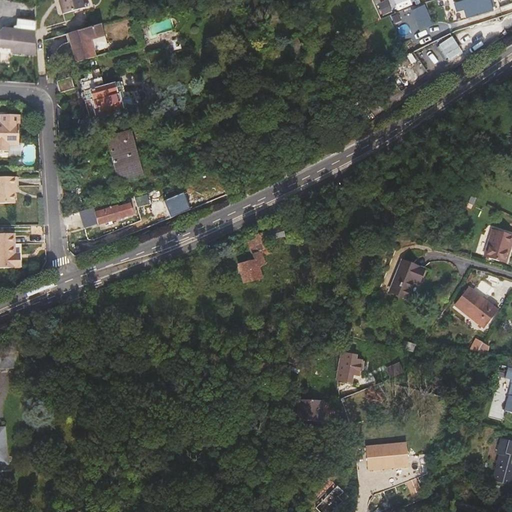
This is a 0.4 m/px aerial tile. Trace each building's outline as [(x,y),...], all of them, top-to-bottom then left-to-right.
[(85,8),(82,0),(60,0),(59,1),(63,14),(85,8)] [(388,0),(378,4),(383,16),(393,12),(388,0)] [(395,0),(399,9),(412,4),(410,0),(395,0)] [(493,10),(489,0),(463,0),(455,3),(457,10),(464,8),(468,18),(493,10)] [(33,13),(35,6),(20,3),(18,9),(33,13)] [(428,23),(422,11),(416,14),(422,27),(428,23)] [(36,40),(36,20),(17,18),(16,29),(13,51),(37,54),(36,40)] [(264,39),(273,36),(269,23),(260,26),(264,39)] [(100,24),(69,34),(78,62),(97,56),(92,40),(104,36),(100,24)] [(16,29),(3,27),(0,30),(0,32),(0,45),(11,47),(11,51),(13,51),(16,29)] [(303,54),(297,35),(288,38),(298,71),(303,70),(298,55),(303,54)] [(449,60),(462,51),(451,36),(439,45),(449,60)] [(177,56),(175,52),(167,54),(165,49),(146,55),(150,65),(177,56)] [(400,89),(411,83),(403,70),(393,76),(400,89)] [(122,111),(134,108),(131,97),(127,98),(124,90),(122,91),(119,82),(104,86),(101,78),(93,80),(91,71),(84,73),(86,78),(80,80),(84,92),(90,90),(92,98),(86,100),(88,109),(87,109),(90,119),(110,114),(110,115),(122,112),(122,111)] [(75,89),(71,77),(57,82),(60,93),(75,89)] [(8,145),(18,145),(18,114),(6,114),(6,123),(0,122),(0,150),(9,151),(8,145)] [(142,175),(130,131),(107,138),(119,181),(142,175)] [(18,145),(8,145),(9,151),(9,156),(21,156),(21,144),(18,145)] [(16,186),(16,177),(0,177),(0,203),(14,203),(14,192),(14,186),(16,186)] [(150,204),(147,196),(135,199),(138,207),(150,204)] [(162,201),(152,205),(154,211),(164,208),(162,201)] [(133,215),(130,203),(118,207),(117,206),(95,212),(95,213),(81,217),(84,228),(98,224),(99,225),(133,215)] [(280,237),(277,229),(247,238),(251,253),(261,250),(263,256),(272,253),(270,247),(271,247),(269,240),(280,237)] [(511,236),(492,230),(484,256),(506,262),(511,242),(511,236)] [(16,254),(15,234),(0,234),(0,268),(19,268),(18,254),(16,254)] [(251,253),(254,261),(255,260),(257,267),(266,265),(263,256),(261,250),(251,253)] [(254,261),(248,262),(253,280),(260,278),(257,267),(255,260),(254,261)] [(401,261),(390,292),(407,298),(413,282),(419,284),(424,269),(401,261)] [(248,262),(239,265),(244,283),(253,280),(248,262)] [(474,292),(484,299),(493,287),(484,280),(474,292)] [(478,324),(483,329),(498,310),(493,305),(492,306),(484,299),(474,292),(469,287),(455,305),(478,324)] [(470,348),(478,350),(482,342),(475,338),(470,348)] [(482,342),(478,350),(487,351),(488,345),(482,342)] [(0,352),(0,368),(18,368),(18,352),(0,352)] [(338,383),(340,384),(341,381),(346,355),(343,354),(338,383)] [(350,382),(352,375),(359,376),(362,359),(355,358),(355,356),(346,355),(341,381),(350,382)] [(277,381),(265,387),(269,394),(280,388),(277,381)] [(281,389),(273,393),(276,399),(284,395),(281,389)] [(298,420),(320,422),(321,401),(300,400),(298,420)] [(511,441),(501,438),(497,454),(500,455),(493,481),(511,485),(511,441)] [(365,446),(366,470),(408,467),(406,443),(365,446)] [(339,498),(344,492),(337,486),(327,496),(319,504),(315,508),(319,511),(332,511),(343,502),(339,498)] [(316,501),(319,504),(327,496),(324,493),(316,501)]
